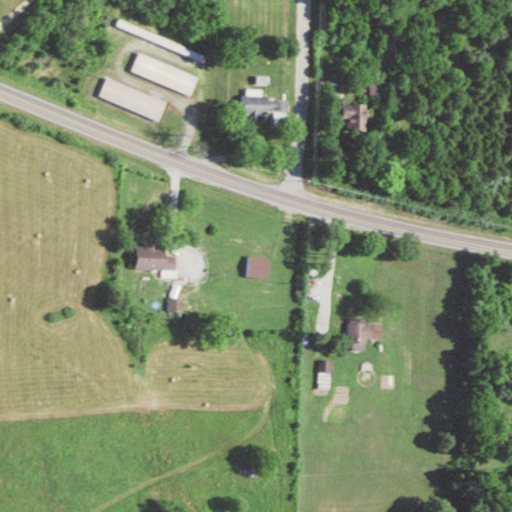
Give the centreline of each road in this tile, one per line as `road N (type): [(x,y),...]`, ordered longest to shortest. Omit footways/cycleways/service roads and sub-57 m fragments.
road 1 (tertiary): [(0,91),(171,161),(294,200),(511,248)]
road 2 (residential): [(294,200),(302,0)]
